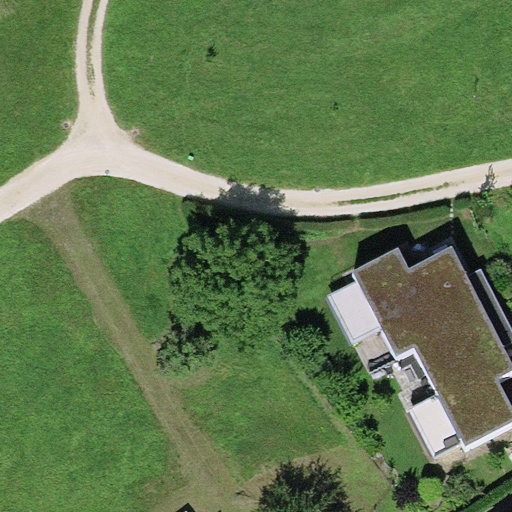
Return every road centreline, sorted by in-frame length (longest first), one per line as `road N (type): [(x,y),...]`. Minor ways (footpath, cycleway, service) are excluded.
road 1 (track): [(511,178),(368,202),(198,190),(111,159),(85,66),(96,0)]
road 2 (track): [(28,190),(182,445),(186,485)]
road 3 (track): [(111,159),(55,173),(0,208)]
